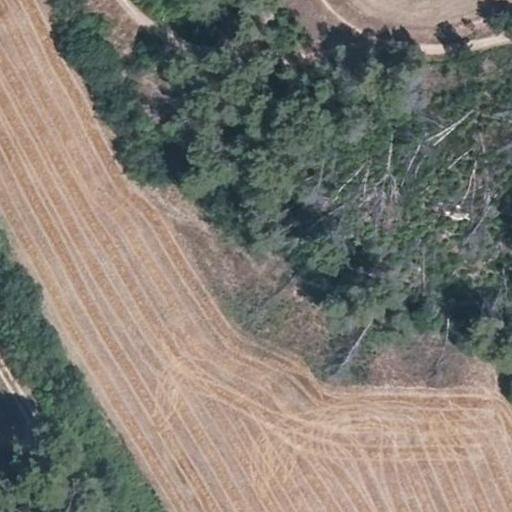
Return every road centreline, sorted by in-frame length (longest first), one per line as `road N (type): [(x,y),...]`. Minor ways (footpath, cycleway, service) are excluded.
road 1 (track): [(121,0),(160,36),(245,42),(390,35)]
road 2 (track): [(390,35),(511,25)]
road 3 (track): [(45,459),(0,347)]
